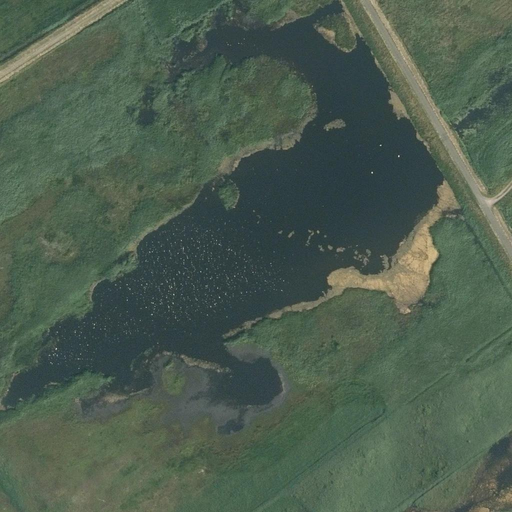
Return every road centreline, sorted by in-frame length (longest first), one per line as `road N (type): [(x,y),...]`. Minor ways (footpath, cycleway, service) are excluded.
road 1 (unclassified): [(511,253),(365,0)]
road 2 (unclassified): [(0,74),(117,0)]
